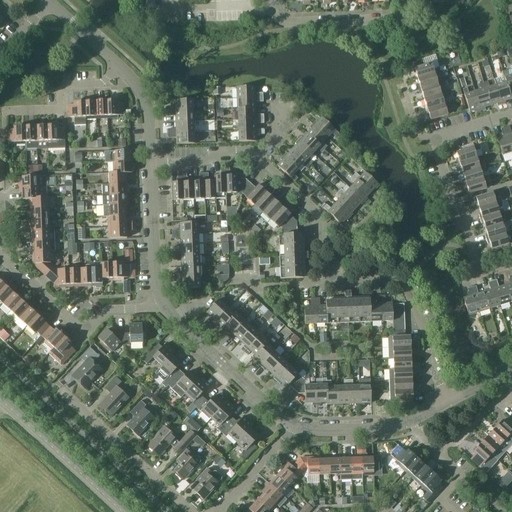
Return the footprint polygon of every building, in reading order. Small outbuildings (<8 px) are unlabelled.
[(502,49),(497,51),(499,58),(505,56),(502,49)] [(432,63),(412,69),(414,73),(416,72),(418,79),(440,72),(439,68),(434,69),(432,63)] [(510,94),(511,93),(511,74),(509,76),(507,70),(502,72),(504,77),(510,94)] [(419,90),(438,84),(436,77),(442,75),(440,72),(418,79),(420,85),(417,85),(419,90)] [(494,80),(496,85),(502,104),(506,103),(505,101),(511,99),(510,94),(504,77),(494,80)] [(484,83),(491,105),(496,104),(497,106),(502,104),(496,85),(489,87),(488,82),(484,83)] [(475,92),(481,111),(484,110),(484,107),(491,105),(484,83),(480,84),(481,90),(475,92)] [(424,99),(447,92),(445,88),(440,89),(438,84),(419,90),(420,94),(422,93),(424,99)] [(237,98),(263,97),(263,93),(255,93),(255,86),(236,87),(237,98)] [(464,94),(470,112),(476,110),(477,112),(481,111),(475,92),(469,93),(467,88),(463,89),(465,94),(464,94)] [(425,110),(445,104),(443,97),(448,96),(447,92),(424,99),(426,105),(424,106),(425,110)] [(237,109),(255,108),(255,102),(263,102),(263,97),(237,98),(237,109)] [(192,99),(175,100),(175,107),(167,107),(167,113),(193,112),(192,99)] [(107,118),(106,100),(96,101),(96,119),(107,118)] [(124,115),(124,103),(117,103),(117,100),(106,100),(107,118),(118,118),(118,116),(124,115)] [(68,105),(68,114),(68,117),(74,117),(74,126),(86,126),(86,119),(85,101),(74,102),(74,105),(68,105)] [(96,119),(96,101),(85,101),(86,119),(96,119)] [(445,104),(425,110),(427,114),(429,114),(431,120),(448,115),(453,113),(452,109),(447,110),(445,104)] [(255,108),(237,109),(238,119),(264,118),(263,114),(256,115),(255,108)] [(176,123),(193,122),(193,112),(167,113),(167,116),(175,116),(176,123)] [(335,129),(321,117),(317,122),(316,121),(312,124),(327,138),(332,133),(336,137),(339,134),(334,130),(335,129)] [(264,118),(238,119),(238,130),(256,130),(256,129),(256,124),(264,123),(264,118)] [(168,134),(194,133),(193,122),(176,123),(176,128),(168,129),(168,134)] [(327,138),(312,124),(309,127),(311,129),(307,133),(324,149),(327,146),(323,142),(327,138)] [(47,149),(47,125),(36,126),(37,149),(47,149)] [(47,125),(47,149),(64,148),(64,128),(58,128),(58,125),(47,125)] [(8,129),(9,142),(15,142),(15,144),(26,144),(25,126),(14,126),(14,129),(8,129)] [(37,149),(36,126),(25,126),(26,144),(26,150),(37,149)] [(511,152),(511,150),(505,128),(501,129),(503,136),(497,138),(502,155),(511,152)] [(256,130),(238,130),(239,141),(256,141),(256,134),(264,134),(264,129),(256,129),(256,130)] [(177,144),(194,143),(194,133),(168,134),(169,138),(176,137),(177,144)] [(324,149),(307,133),(302,138),(301,137),(298,140),(312,153),(317,149),(321,153),(324,149)] [(312,153),(298,140),(295,143),(296,145),(292,149),(309,165),(312,162),(308,158),(312,153)] [(456,152),(456,153),(458,158),(456,159),(458,164),(477,158),(475,151),(480,150),(479,146),(474,147),(456,152)] [(283,156),(298,169),(302,164),(306,168),(309,165),(292,149),(287,154),(286,153),(283,156)] [(321,154),(334,164),(338,159),(325,149),(321,154)] [(113,162),(131,162),(130,150),(113,151),(113,162)] [(291,178),(295,181),(298,178),(293,174),(298,169),(283,156),(280,159),(281,160),(277,165),(290,178),(291,178)] [(477,158),(458,164),(459,167),(461,167),(463,173),(485,166),(484,162),(479,163),(477,158)] [(320,165),(328,173),(332,169),(324,161),(320,165)] [(131,162),(113,162),(113,172),(113,173),(127,172),(127,173),(131,172),(131,162)] [(485,166),(463,173),(465,179),(463,180),(464,184),(483,178),(481,172),(486,170),(485,166)] [(236,179),(236,175),(230,175),(230,167),(225,168),(226,193),(237,193),(237,191),(240,191),(242,193),(251,183),(246,179),(236,179)] [(226,193),(225,168),(221,168),(221,176),(214,176),(215,181),(215,194),(216,194),(226,193)] [(127,183),(127,173),(127,172),(113,173),(113,172),(109,172),(109,184),(127,183)] [(380,186),(365,172),(360,177),(356,173),(353,176),(370,192),(375,188),(376,189),(380,186)] [(205,199),(203,173),(199,174),(199,182),(193,182),(194,199),(205,199)] [(215,181),(209,181),(208,173),(203,173),(205,199),(216,198),(216,194),(215,194),(215,181)] [(171,183),(172,200),(183,200),(182,174),(178,174),(178,182),(171,183)] [(182,174),(183,200),(194,199),(193,182),(187,182),(186,174),(182,174)] [(19,188),(46,187),(46,176),(22,177),(22,183),(19,183),(19,188)] [(370,192),(353,176),(350,179),(354,183),(350,188),(365,202),(368,199),(366,197),(370,192)] [(487,188),(491,187),(490,182),(485,184),(483,178),(464,184),(465,188),(467,188),(469,194),(487,189),(487,188)] [(109,195),(128,194),(127,183),(109,184),(109,195)] [(254,205),(272,186),(268,183),(263,189),(258,184),(255,187),(251,183),(242,193),(246,197),(246,198),(254,205)] [(262,212),(274,199),(270,195),(275,190),(272,186),(254,205),(262,212)] [(40,198),(46,198),(46,187),(19,188),(19,193),(23,193),(23,199),(30,199),(41,198),(40,198)] [(365,202),(350,188),(345,193),(341,189),(338,192),(355,208),(360,203),(362,205),(365,202)] [(355,208),(338,192),(335,195),(339,199),(335,204),(350,218),(353,214),(351,213),(355,208)] [(493,192),(474,198),(475,202),(477,202),(479,208),(502,201),(509,199),(508,195),(495,199),(493,192)] [(103,205),(108,205),(110,205),(126,205),(128,205),(128,194),(109,195),(102,196),(103,205)] [(54,197),(48,198),(46,198),(40,198),(41,198),(30,199),(30,210),(48,209),(54,209),(54,197)] [(274,199),(262,212),(270,220),(287,201),(284,198),(279,204),(274,199)] [(287,201),(270,220),(278,228),(280,226),(282,227),(282,235),(297,234),(297,222),(290,215),(286,210),(291,204),(287,201)] [(479,208),(481,214),(478,215),(480,219),(499,213),(504,212),(502,205),(503,205),(502,201),(479,208)] [(327,212),(334,218),(340,224),(345,219),(347,221),(350,218),(335,204),(330,209),(326,205),(324,208),(328,211),(327,212)] [(110,205),(108,205),(108,217),(126,216),(126,205),(110,205)] [(48,220),(48,209),(30,210),(31,220),(48,220)] [(499,213),(480,219),(481,223),(483,223),(485,229),(511,221),(511,220),(511,217),(511,216),(501,219),(499,213)] [(109,227),(135,226),(135,222),(126,222),(126,216),(108,217),(109,227)] [(31,231),(49,230),(48,220),(31,220),(31,231)] [(511,224),(511,221),(485,229),(487,235),(485,235),(486,240),(506,234),(510,233),(508,226),(511,224)] [(173,234),(198,234),(198,222),(180,223),(180,229),(172,230),(173,234)] [(135,226),(109,227),(109,239),(127,238),(127,231),(136,230),(135,226)] [(32,242),(54,241),(54,231),(49,231),(49,230),(31,231),(32,242)] [(181,245),(199,245),(198,234),(173,234),(173,239),(180,239),(181,245)] [(297,234),(282,235),(278,235),(280,279),(303,278),(301,234),(297,234)] [(492,250),(511,243),(511,237),(507,239),(506,234),(486,240),(487,244),(490,243),(492,250)] [(75,244),(75,240),(67,240),(67,251),(72,251),(72,244),(75,244)] [(54,241),(32,242),(32,253),(50,252),(55,252),(54,241)] [(174,256),(199,255),(199,245),(181,245),(181,251),(173,252),(174,256)] [(125,263),(133,263),(132,250),(124,250),(125,263)] [(45,276),(54,266),(50,263),(50,252),(32,253),(32,264),(45,276)] [(182,266),(200,266),(199,255),(174,256),(174,260),(181,260),(182,266)] [(112,263),(113,281),(124,280),(124,278),(130,278),(129,265),(123,265),(123,262),(112,263)] [(113,281),(112,263),(100,263),(101,268),(102,281),(113,281)] [(69,287),(68,269),(57,270),(54,266),(45,276),(58,287),(69,287)] [(174,278),(200,277),(200,266),(182,266),(182,273),(174,273),(174,278)] [(79,269),(80,286),(91,286),(90,268),(79,269)] [(101,268),(90,268),(91,286),(102,286),(102,281),(101,268)] [(80,286),(79,269),(68,269),(69,287),(80,286)] [(200,277),(174,278),(175,282),(182,282),(183,288),(201,288),(200,277)] [(491,281),(499,306),(510,303),(504,286),(498,287),(496,280),(491,281)] [(484,292),(489,309),(499,306),(491,281),(487,283),(490,290),(484,292)] [(0,301),(3,304),(15,291),(7,284),(0,291),(0,301)] [(471,288),(478,312),(489,309),(484,292),(478,294),(475,286),(471,288)] [(463,299),(468,316),(478,312),(471,288),(467,289),(470,297),(463,299)] [(15,291),(3,304),(11,311),(23,298),(15,291)] [(382,321),(381,295),(376,296),(376,304),(370,304),(370,322),(371,322),(382,321)] [(382,321),(392,321),(393,321),(392,320),(392,315),(392,310),(392,304),(392,303),(385,303),(385,295),(381,295),(382,321)] [(213,322),(227,308),(222,303),(226,299),(223,296),(219,300),(206,313),(211,317),(210,319),(213,322)] [(23,298),(11,311),(19,319),(31,306),(23,298)] [(304,307),(305,324),(316,324),(315,298),(310,299),(311,306),(304,307)] [(316,324),(327,323),(327,306),(326,306),(320,306),(320,298),(315,298),(316,324)] [(327,323),(327,324),(371,322),(370,322),(370,304),(370,299),(326,301),(326,306),(327,306),(327,323)] [(27,326),(39,313),(31,306),(19,319),(27,326)] [(227,308),(213,322),(216,325),(218,323),(223,328),(225,326),(224,326),(239,311),(239,310),(236,308),(231,312),(227,308)] [(230,335),(244,321),(239,316),(244,311),(240,308),(239,310),(239,311),(224,326),(225,326),(229,330),(227,332),(230,335)] [(41,336),(50,327),(45,322),(47,320),(39,313),(27,326),(34,333),(36,331),(41,336)] [(244,321),(230,335),(233,338),(235,336),(240,341),(256,323),(253,320),(249,325),(244,321)] [(256,323),(240,341),(245,345),(243,347),(246,350),(260,335),(255,331),(259,326),(256,323)] [(124,333),(125,342),(125,346),(131,345),(131,343),(143,343),(142,324),(130,324),(130,333),(124,333)] [(52,350),(65,336),(67,334),(63,331),(61,333),(56,329),(54,331),(50,327),(41,336),(46,340),(44,342),(52,350)] [(125,342),(124,333),(124,330),(119,330),(114,336),(107,329),(98,339),(112,352),(121,342),(125,342)] [(393,347),(418,346),(418,343),(410,343),(409,336),(405,336),(405,330),(393,330),(393,337),(392,337),(393,347)] [(5,340),(10,336),(6,332),(2,337),(5,340)] [(65,336),(50,353),(62,364),(75,350),(71,346),(73,344),(68,340),(70,337),(67,334),(65,336)] [(260,335),(246,350),(249,353),(248,355),(252,359),(254,357),(270,340),(272,338),(269,335),(265,340),(260,335)] [(260,366),(274,352),(270,348),(274,343),(270,340),(254,357),(259,362),(257,363),(260,366)] [(157,345),(143,360),(147,364),(153,358),(162,366),(172,356),(175,352),(166,343),(161,349),(157,345)] [(418,346),(393,347),(393,358),(410,358),(410,352),(418,351),(418,346)] [(80,358),(86,363),(72,377),(85,389),(102,370),(94,363),(99,356),(90,348),(80,358)] [(270,372),(286,355),(283,352),(279,356),(274,352),(260,366),(264,369),(265,368),(270,372)] [(276,381),(290,367),(285,362),(289,358),(286,355),(270,372),(275,377),(273,378),(276,381)] [(162,366),(158,369),(168,378),(162,384),(166,388),(170,384),(170,383),(179,374),(175,370),(181,364),(172,356),(162,366)] [(370,358),(359,359),(360,378),(371,377),(370,358)] [(410,358),(393,358),(394,369),(419,368),(419,364),(411,364),(410,358)] [(288,385),(298,374),(302,370),(299,367),(294,371),(290,367),(276,381),(280,384),(281,383),(286,387),(288,385)] [(419,368),(394,369),(394,370),(389,370),(389,380),(411,379),(411,373),(419,373),(419,368)] [(306,373),(302,370),(298,374),(288,385),(298,394),(305,394),(304,380),(302,378),(306,373)] [(184,394),(197,380),(189,371),(183,378),(179,374),(170,383),(170,384),(174,387),(176,385),(184,394)] [(111,416),(128,398),(116,387),(121,382),(116,377),(105,389),(110,393),(99,405),(111,416)] [(316,379),(316,385),(315,385),(316,405),(321,405),(320,403),(326,403),(327,403),(326,381),(326,379),(316,379)] [(369,385),(369,380),(369,379),(365,380),(365,385),(359,385),(360,406),(364,406),(364,403),(371,403),(370,385),(369,385)] [(411,379),(389,380),(390,391),(420,390),(420,386),(412,386),(411,379)] [(196,408),(205,399),(201,395),(207,388),(197,380),(184,394),(194,402),(192,404),(196,408)] [(304,380),(305,394),(305,404),(311,403),(312,406),(316,405),(315,385),(309,385),(309,380),(304,380)] [(337,386),(338,407),(342,407),(342,404),(349,404),(348,380),(343,381),(344,386),(337,386)] [(348,380),(349,404),(355,404),(355,406),(360,406),(359,385),(353,386),(352,380),(348,380)] [(338,407),(337,386),(331,387),(331,381),(326,381),(327,403),(326,403),(326,405),(333,405),(333,407),(338,407)] [(420,390),(390,391),(390,402),(412,402),(412,394),(420,394),(420,390)] [(196,408),(200,411),(201,413),(199,415),(207,422),(211,418),(214,415),(214,414),(223,404),(214,396),(208,402),(205,399),(196,408)] [(214,415),(211,418),(220,427),(218,429),(221,432),(234,419),(230,416),(236,409),(227,400),(223,404),(214,414),(214,415)] [(138,437),(155,419),(143,408),(146,406),(141,401),(138,405),(142,409),(127,426),(138,437)] [(166,417),(170,420),(175,415),(171,412),(166,417)] [(234,419),(221,432),(226,436),(228,434),(236,442),(240,438),(240,439),(250,428),(250,429),(254,425),(244,416),(238,423),(234,419)] [(188,417),(186,420),(198,430),(201,426),(188,417)] [(511,444),(511,421),(509,418),(504,423),(502,421),(495,428),(511,444)] [(179,454),(192,440),(195,436),(190,431),(179,443),(175,439),(176,438),(164,427),(147,445),(159,456),(170,444),(174,449),(179,454)] [(240,439),(240,438),(236,442),(246,451),(240,457),(244,460),(257,447),(253,443),(259,437),(250,429),(250,428),(240,439)] [(487,436),(505,453),(511,445),(511,444),(495,428),(487,436)] [(205,445),(195,436),(192,440),(201,449),(205,445)] [(480,444),(498,461),(505,453),(487,436),(480,444)] [(470,460),(486,474),(498,461),(480,444),(472,453),(474,455),(470,460)] [(372,458),(366,458),(365,447),(360,448),(361,454),(361,458),(362,480),(362,476),(373,475),(372,458)] [(404,472),(417,459),(408,451),(406,453),(402,449),(393,458),(398,462),(396,464),(404,472)] [(184,480),(197,465),(201,462),(201,459),(197,456),(195,457),(194,457),(187,450),(178,459),(182,463),(175,471),(184,480)] [(340,459),(340,456),(328,457),(329,475),(340,474),(340,459)] [(292,467),(301,476),(307,469),(308,476),(318,475),(318,457),(300,458),(292,467)] [(318,457),(318,475),(329,475),(328,457),(318,457)] [(340,474),(340,481),(351,480),(350,458),(340,459),(340,474)] [(350,458),(351,480),(362,480),(361,458),(350,458)] [(417,459),(404,472),(412,479),(424,466),(417,459)] [(276,476),(290,488),(301,476),(292,467),(288,463),(276,476)] [(424,466),(412,479),(420,486),(432,473),(424,466)] [(218,484),(217,484),(221,480),(222,477),(216,471),(213,472),(212,473),(207,469),(199,478),(203,482),(195,491),(204,499),(218,484)] [(510,483),(511,481),(511,474),(509,471),(503,477),(510,483)] [(428,503),(434,496),(443,487),(438,483),(440,481),(432,473),(420,486),(427,493),(422,498),(428,503)] [(268,484),(282,496),(290,488),(276,476),(268,484)] [(282,496),(268,484),(261,492),(263,494),(263,493),(275,504),(282,496)] [(263,493),(263,494),(256,502),(267,511),(270,511),(277,505),(275,504),(263,493)] [(392,500),(387,505),(391,508),(396,503),(392,500)] [(267,511),(256,502),(249,509),(251,511),(267,511)]
